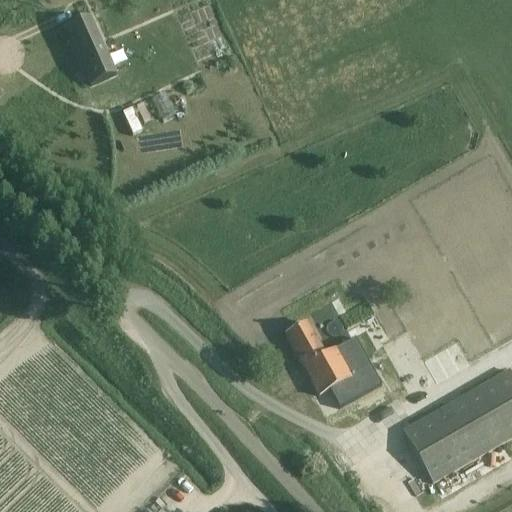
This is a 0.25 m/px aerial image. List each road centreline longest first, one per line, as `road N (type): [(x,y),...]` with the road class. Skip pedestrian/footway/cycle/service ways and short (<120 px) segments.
road 1 (unclassified): [(312,511),(163,355)]
road 2 (unclassified): [(163,355),(163,373),(271,511)]
road 3 (unclassified): [(116,298),(130,296),(167,315),(253,397),(271,400)]
road 4 (unclassified): [(116,298),(0,188)]
